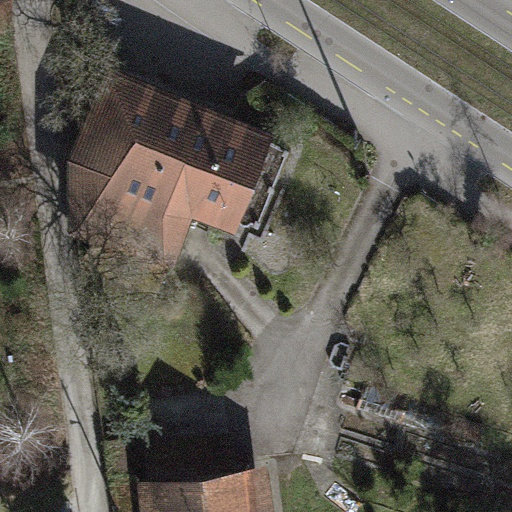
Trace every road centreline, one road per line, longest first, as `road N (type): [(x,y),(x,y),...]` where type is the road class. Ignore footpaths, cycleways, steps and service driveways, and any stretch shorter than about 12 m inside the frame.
road 1 (residential): [(103,511),(33,0)]
road 2 (secondary): [(273,0),(511,154)]
